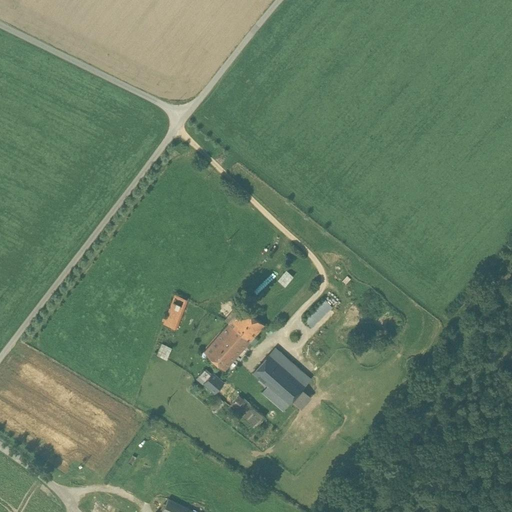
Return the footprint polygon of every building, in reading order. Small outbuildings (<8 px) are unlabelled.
[(286,268),(277,279),(285,285),(293,275),(286,268)] [(176,328),(185,306),(181,305),(184,297),(174,293),(162,322),(176,328)] [(324,301),(306,319),(313,327),(331,309),(324,301)] [(229,323),(243,307),(239,303),(225,319),(229,323)] [(264,325),(243,307),(229,323),(241,334),(242,333),(244,333),(251,340),(264,325)] [(229,323),(204,351),(225,369),(251,340),(244,333),(242,333),(241,334),(229,323)] [(168,348),(160,345),(157,354),(164,357),(168,348)] [(276,346),(269,354),(305,386),(312,378),(276,346)] [(305,386),(269,354),(253,372),(263,381),(282,398),(289,404),(305,386)] [(208,378),(202,372),(197,378),(202,384),(203,383),(208,378)] [(208,378),(203,383),(214,392),(224,382),(213,372),(208,378)] [(282,398),(263,381),(256,389),(260,392),(276,405),(282,398)] [(244,399),(224,382),(214,392),(234,410),(244,399)] [(315,394),(305,386),(289,404),(298,413),(315,394)] [(249,404),(265,417),(276,405),(260,392),(249,404)] [(244,399),(234,410),(255,429),(258,425),(265,417),(249,404),(244,399)] [(168,498),(167,502),(187,511),(192,511),(193,511),(168,498)] [(187,511),(167,502),(161,511),(187,511)]
